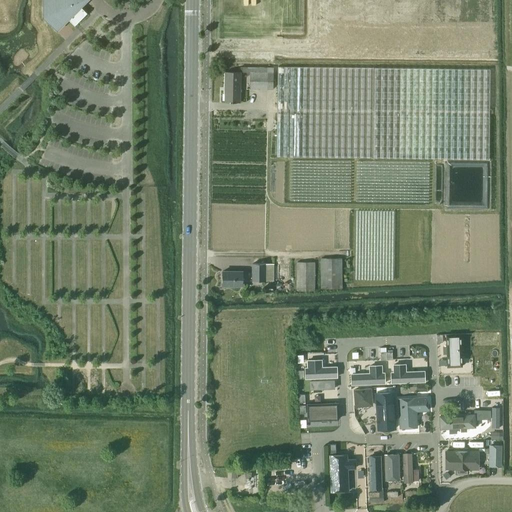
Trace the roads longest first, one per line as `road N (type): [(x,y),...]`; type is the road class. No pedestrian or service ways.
road 1 (secondary): [(193,511),(192,0)]
road 2 (residential): [(345,436),(341,343),(431,339),(434,438)]
